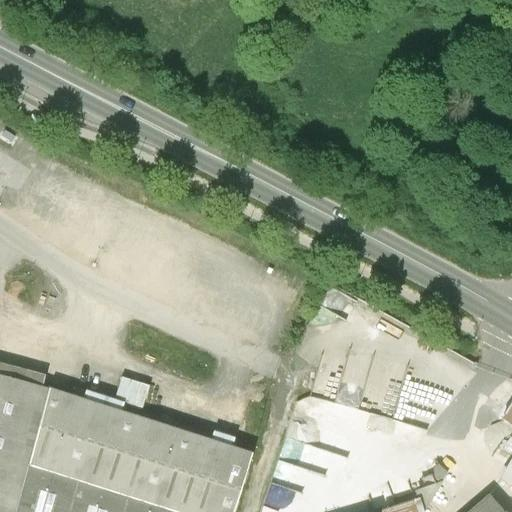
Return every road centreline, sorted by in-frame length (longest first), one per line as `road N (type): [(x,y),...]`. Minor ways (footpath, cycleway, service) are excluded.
road 1 (secondary): [(209,152),(511,320)]
road 2 (secondary): [(209,152),(0,46)]
